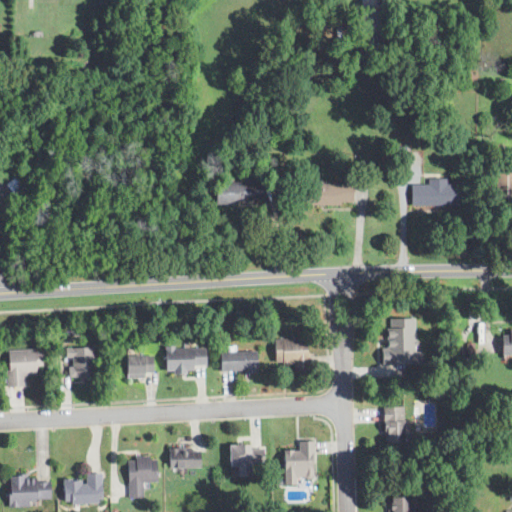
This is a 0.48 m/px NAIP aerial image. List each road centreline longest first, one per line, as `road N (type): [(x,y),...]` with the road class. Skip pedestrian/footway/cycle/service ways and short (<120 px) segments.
road 1 (tertiary): [(511,268),(0,292)]
road 2 (residential): [(343,403),(0,420)]
road 3 (residential): [(339,274),(346,511)]
